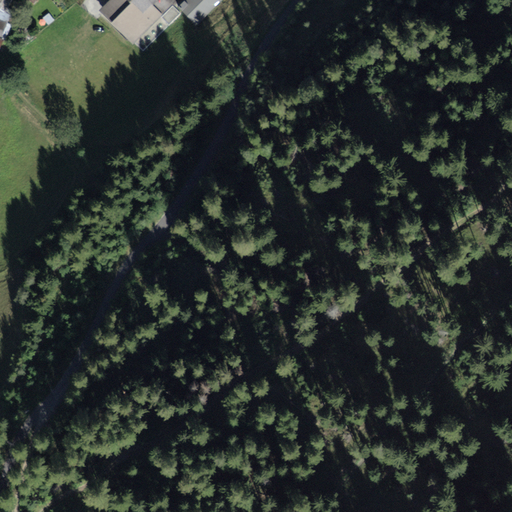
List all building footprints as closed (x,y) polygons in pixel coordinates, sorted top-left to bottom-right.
[(0,0),(0,5),(7,9),(11,0),(0,0)] [(110,0),(100,11),(152,61),(191,21),(182,12),(193,0),(110,0)] [(230,7),(223,0),(201,0),(188,13),(206,31),(230,7)] [(0,8),(0,17),(8,22),(12,15),(0,8)] [(0,19),(0,35),(3,37),(9,25),(0,19)]
